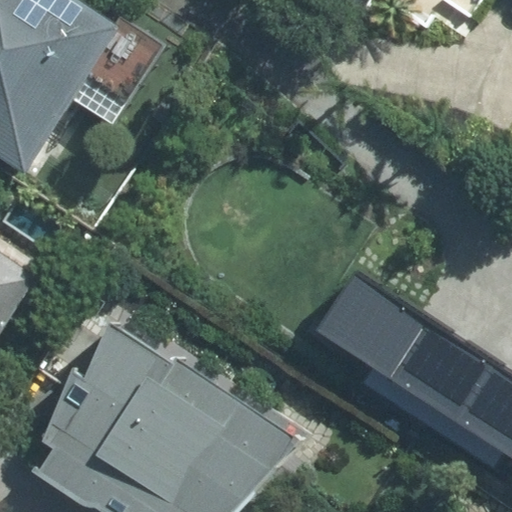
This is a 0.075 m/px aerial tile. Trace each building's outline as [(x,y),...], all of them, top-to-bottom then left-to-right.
[(129,48),(54,0),(0,0),(0,168),(34,191),(129,48)] [(503,0),(449,0),(449,1),(486,26),(503,0)] [(0,255),(0,345),(43,286),(0,255)] [(511,366),(356,264),(307,338),(511,472),(511,366)] [(13,479),(72,511),(242,511),(311,445),(99,327),(13,479)]
